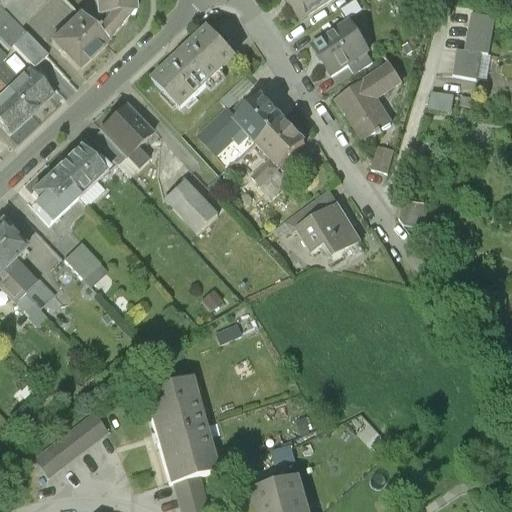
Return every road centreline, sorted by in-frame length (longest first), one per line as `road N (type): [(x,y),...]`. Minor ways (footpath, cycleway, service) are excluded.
road 1 (residential): [(241,0),(260,19),(344,170),(511,370)]
road 2 (residential): [(197,0),(0,185)]
